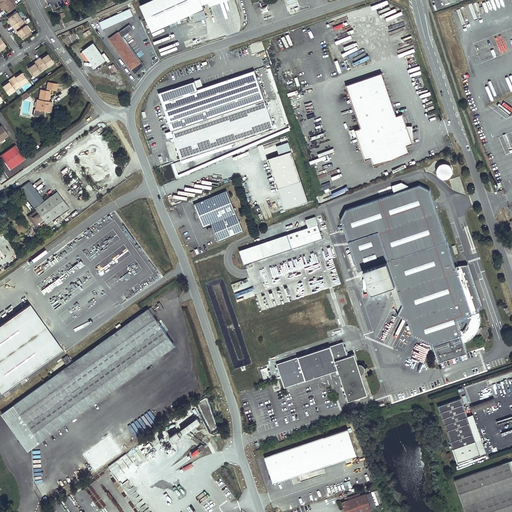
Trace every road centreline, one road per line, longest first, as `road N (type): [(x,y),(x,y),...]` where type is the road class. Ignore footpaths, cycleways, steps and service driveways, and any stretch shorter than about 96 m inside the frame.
road 1 (unclassified): [(260,511),(196,295),(130,115)]
road 2 (unclassified): [(415,0),(511,282)]
road 3 (unclassified): [(349,0),(175,59),(149,78),(130,115)]
